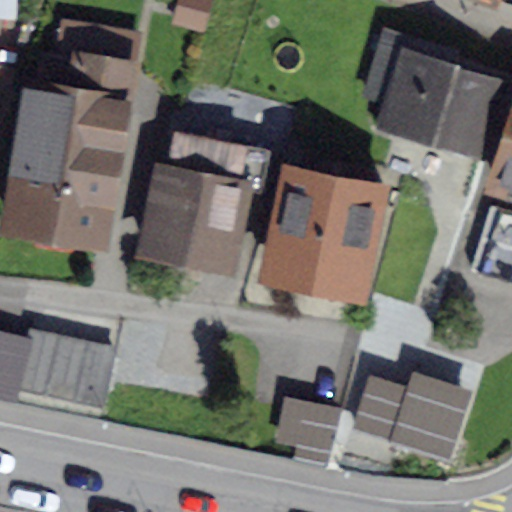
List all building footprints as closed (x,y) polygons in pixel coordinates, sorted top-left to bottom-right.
[(0,207),(56,218),(69,220),(102,227),(137,39),(67,26),(59,67),(22,60),(0,176),(0,207)] [(468,156),(472,143),(479,145),(502,73),(453,58),(456,50),(385,28),(365,91),(386,97),(377,127),(468,156)] [(503,176),(499,189),(511,193),(511,77),(505,101),(511,102),(511,136),(500,175),(503,176)] [(159,144),(143,240),(240,256),(257,161),(159,144)] [(266,276),(365,296),(389,177),(290,157),(266,276)] [(511,211),(491,205),(471,268),(511,280),(511,211)] [(117,355),(28,339),(18,394),(107,410),(117,355)]
